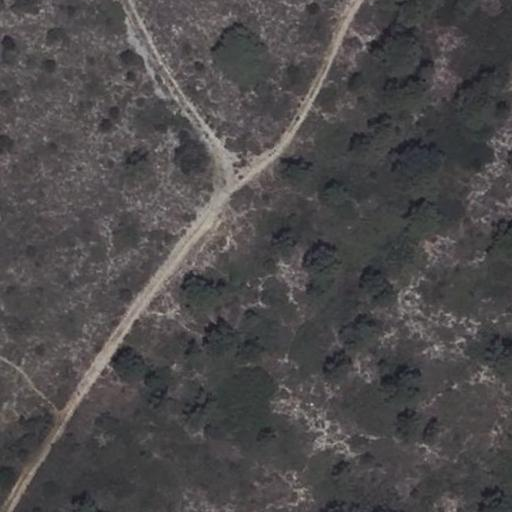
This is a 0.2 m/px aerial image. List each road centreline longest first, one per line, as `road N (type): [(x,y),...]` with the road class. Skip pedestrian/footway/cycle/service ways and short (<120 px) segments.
road 1 (track): [(359,0),(311,94),(136,306),(8,511)]
road 2 (track): [(125,0),(162,77),(237,176)]
